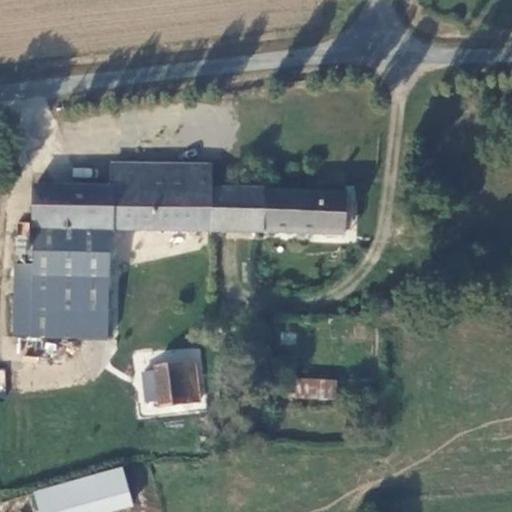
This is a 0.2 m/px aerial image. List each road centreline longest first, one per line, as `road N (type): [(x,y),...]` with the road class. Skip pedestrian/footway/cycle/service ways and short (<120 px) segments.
road 1 (unclassified): [(0,98),(390,56)]
road 2 (unclassified): [(390,56),(511,54)]
